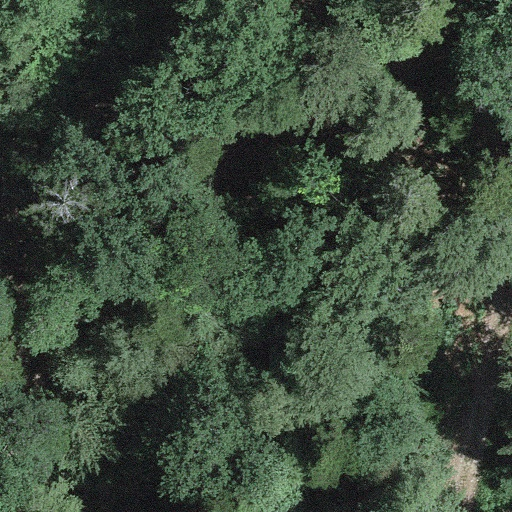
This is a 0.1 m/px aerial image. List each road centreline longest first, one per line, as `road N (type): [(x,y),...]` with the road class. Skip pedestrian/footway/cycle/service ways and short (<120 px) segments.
road 1 (track): [(467,0),(445,32),(0,401)]
road 2 (track): [(470,511),(511,313)]
